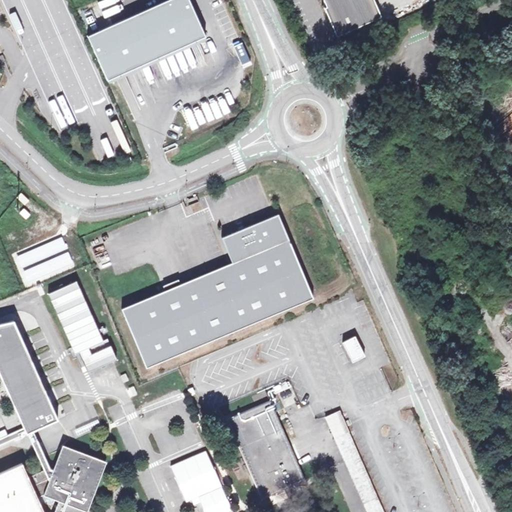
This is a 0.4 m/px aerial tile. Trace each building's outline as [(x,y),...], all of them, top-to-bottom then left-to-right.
[(188,0),(166,0),(87,36),(108,81),(206,37),(188,0)] [(320,0),(321,2),(319,3),(332,31),(344,25),(376,11),(371,0),(320,0)] [(323,63),(315,67),(318,73),(326,69),(323,63)] [(20,193),(16,197),(25,205),(28,201),(20,193)] [(178,294),(123,316),(148,374),(314,306),(280,221),(226,244),(223,245),(235,270),(210,280),(178,294)] [(76,280),(49,293),(74,352),(79,350),(88,371),(115,358),(106,339),(103,341),(76,280)] [(0,375),(23,428),(26,433),(28,433),(33,430),(58,419),(52,406),(49,408),(47,404),(44,398),(43,394),(46,393),(24,345),(21,346),(16,335),(20,334),(13,320),(0,323),(0,375)] [(365,358),(355,336),(343,342),(352,364),(365,358)] [(306,480),(271,400),(228,417),(263,498),(306,480)] [(382,511),(340,411),(326,417),(367,511),(382,511)] [(0,444),(26,433),(23,428),(0,438),(0,444)] [(38,454),(49,479),(51,478),(53,474),(43,452),(33,430),(28,433),(32,443),(38,454)] [(33,486),(23,464),(0,474),(0,511),(44,511),(39,499),(45,497),(61,503),(57,511),(90,511),(110,463),(64,445),(53,474),(51,478),(49,479),(33,486)]
